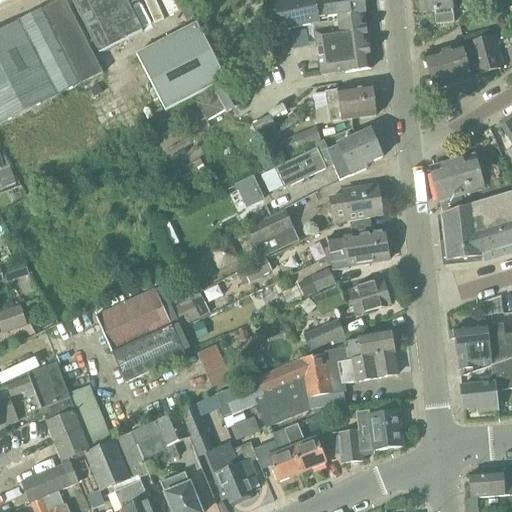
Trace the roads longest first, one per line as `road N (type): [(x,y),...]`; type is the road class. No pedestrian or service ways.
road 1 (residential): [(408,159),(390,0)]
road 2 (residential): [(439,458),(424,304)]
road 3 (residential): [(424,304),(408,159)]
road 4 (residential): [(309,511),(439,458)]
road 5 (residential): [(408,159),(511,95)]
